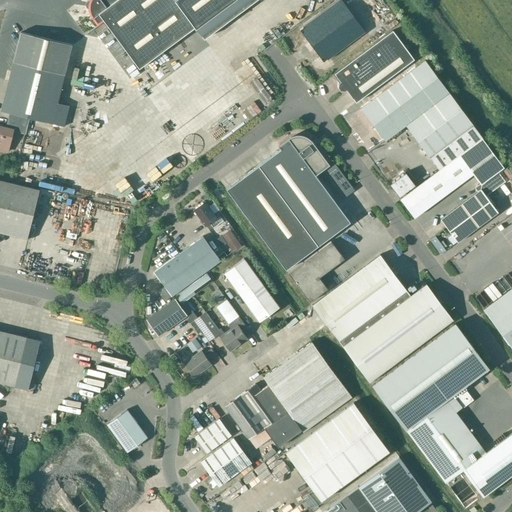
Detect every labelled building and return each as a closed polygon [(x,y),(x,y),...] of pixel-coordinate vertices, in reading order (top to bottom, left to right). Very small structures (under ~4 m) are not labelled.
[(91,0),(92,0),(91,2),(91,3),(91,5),(90,6),(90,8),(90,9),(91,10),(91,12),(91,13),(92,15),(93,16),(93,17),(98,23),(102,19),(139,69),(195,27),(204,39),(256,0),(91,0)] [(290,9),(295,8),(298,5),(300,1),(300,0),(277,0),(278,1),(281,6),(285,8),(290,9)] [(340,0),(339,0),(299,30),(323,62),(364,32),(340,0)] [(344,91),(346,90),(356,103),(414,59),(392,30),(334,74),(340,82),(339,83),(338,87),(340,91),(344,91)] [(57,103),(72,45),(21,32),(1,110),(11,113),(7,128),(0,126),(0,149),(8,152),(13,131),(25,134),(30,118),(65,127),(70,106),(57,103)] [(240,76),(244,77),(248,76),(251,73),(253,70),(253,66),(251,62),(248,59),(245,58),(241,59),(237,61),(235,65),(234,69),(236,73),(240,76)] [(385,141),(405,126),(449,93),(425,61),(361,109),(385,141)] [(256,97),(261,98),(262,98),(264,97),(268,95),(270,92),(271,88),(270,84),(267,81),(263,79),(259,79),(255,80),(252,84),(251,88),(252,93),(256,97)] [(473,125),(449,93),(405,126),(429,158),(439,170),(482,138),(473,125)] [(204,154),(238,130),(215,98),(182,122),(204,154)] [(226,189),(276,256),(286,270),(304,256),(318,246),(350,222),(311,170),(324,160),(311,143),(309,140),(307,139),(305,137),(302,136),(299,136),(296,136),(294,137),(291,138),(288,139),(280,146),(281,148),(259,165),(226,189)] [(504,167),(482,138),(439,170),(400,199),(414,218),(473,174),(480,184),(497,172),(504,167)] [(333,163),(323,171),(342,196),(353,188),(352,187),(351,188),(333,163)] [(80,179),(80,184),(81,188),(84,190),(88,192),(92,192),(96,190),(99,186),(100,181),(98,176),(95,173),(90,172),(85,172),(82,175),(80,179)] [(480,184),(477,187),(477,191),(481,189),(485,195),(504,181),(497,172),(480,184)] [(390,184),(399,197),(414,185),(405,173),(390,184)] [(113,196),(117,197),(122,196),(126,193),(128,189),(128,184),(125,180),(122,177),(118,176),(113,177),(110,180),(108,184),(107,189),(109,193),(113,196)] [(0,180),(0,232),(27,239),(39,190),(0,180)] [(477,191),(440,219),(457,242),(498,212),(485,195),(481,189),(477,191)] [(48,204),(54,205),(55,197),(78,201),(79,196),(51,191),(48,204)] [(114,208),(115,203),(92,197),(91,202),(114,208)] [(205,202),(194,210),(205,226),(209,223),(213,228),(223,220),(217,211),(219,210),(211,198),(211,199),(206,202),(205,202)] [(235,249),(245,244),(235,227),(226,232),(235,249)] [(486,240),(489,244),(501,235),(498,231),(486,240)] [(175,256),(154,272),(165,286),(159,291),(166,301),(172,296),(206,271),(221,260),(226,256),(228,255),(225,251),(218,256),(203,236),(175,256)] [(331,241),(310,256),(288,273),(301,291),(310,302),(328,289),(319,277),(344,259),(342,256),(331,241)] [(440,244),(436,247),(441,253),(445,250),(440,244)] [(380,255),(377,256),(330,292),(312,305),(339,341),(369,381),(453,320),(426,284),(410,296),(406,290),(381,256),(380,255)] [(223,273),(243,298),(254,313),(261,322),(281,308),(243,259),(223,273)] [(511,287),(483,309),(511,348),(511,287)] [(218,288),(210,294),(218,306),(226,300),(218,288)] [(175,299),(147,319),(158,336),(187,315),(175,299)] [(225,334),(220,328),(219,329),(221,333),(218,335),(220,337),(230,351),(247,338),(244,335),(249,331),(226,300),(218,306),(217,307),(229,323),(228,326),(231,330),(225,334)] [(209,342),(218,335),(221,333),(219,329),(206,311),(194,320),(209,342)] [(455,323),(372,385),(405,430),(488,368),(455,323)] [(0,382),(15,387),(28,390),(41,341),(0,330),(0,382)] [(195,338),(187,344),(190,349),(194,346),(196,349),(200,345),(195,338)] [(303,432),(352,396),(312,342),(263,377),(269,384),(260,390),(255,383),(240,395),(264,428),(278,447),(302,430),(303,432)] [(201,351),(184,363),(194,377),(211,365),(201,351)] [(136,378),(130,382),(134,388),(140,383),(136,378)] [(464,388),(454,395),(463,407),(473,400),(464,388)] [(264,428),(240,395),(225,406),(249,439),(264,428)] [(453,396),(407,431),(418,446),(445,482),(463,470),(482,496),(511,473),(511,432),(486,452),(455,412),(462,407),(453,396)] [(355,401),(285,452),(321,500),(390,449),(355,401)] [(127,410),(107,424),(127,452),(147,438),(127,410)] [(219,418),(195,436),(207,453),(231,435),(219,418)] [(233,438),(201,462),(212,478),(208,481),(213,488),(217,485),(219,486),(251,462),(233,438)] [(322,511),(416,511),(430,502),(431,501),(412,475),(399,456),(358,486),(322,511)]
